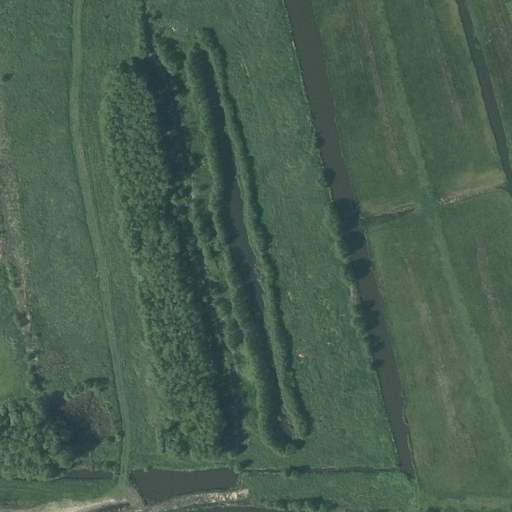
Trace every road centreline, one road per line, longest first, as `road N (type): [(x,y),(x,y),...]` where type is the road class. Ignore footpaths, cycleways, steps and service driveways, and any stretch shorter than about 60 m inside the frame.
road 1 (track): [(139,511),(124,489),(117,361),(71,96),(75,0)]
road 2 (track): [(511,469),(415,186),(374,0)]
road 3 (track): [(141,511),(230,497),(464,511)]
